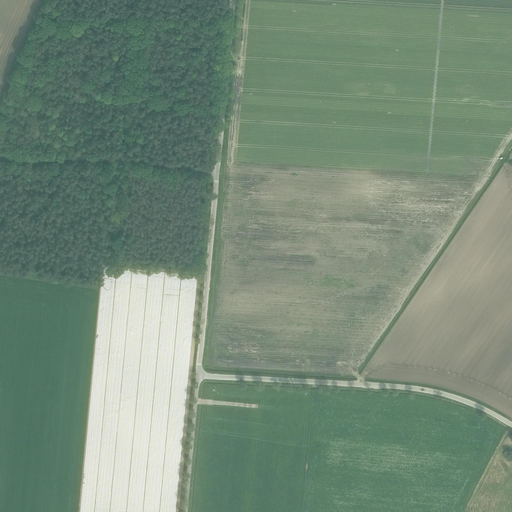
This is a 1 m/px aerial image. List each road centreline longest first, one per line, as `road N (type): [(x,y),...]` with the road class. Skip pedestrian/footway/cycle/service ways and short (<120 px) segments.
road 1 (unclassified): [(511,425),(465,400),(415,387),(200,375)]
road 2 (unclassified): [(217,171),(0,153)]
road 3 (unclassified): [(200,375),(217,171)]
road 4 (unclassified): [(217,171),(233,0)]
road 5 (unclassified): [(187,511),(200,375)]
